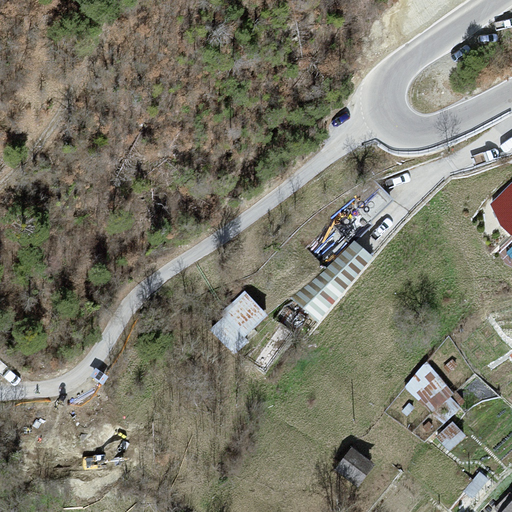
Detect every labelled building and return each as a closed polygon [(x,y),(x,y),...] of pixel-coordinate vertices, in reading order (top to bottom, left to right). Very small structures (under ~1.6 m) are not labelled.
[(511,183),(492,204),(503,233),(511,241),(511,183)] [(378,266),(355,244),(327,270),(308,283),(292,300),(322,332),(378,266)] [(272,323),(246,293),(205,327),(231,356),(232,355),(237,359),(251,344),(249,343),(272,323)] [(406,385),(446,417),(463,395),(423,364),(406,385)] [(380,472),(353,451),(336,473),(362,494),(380,472)]
